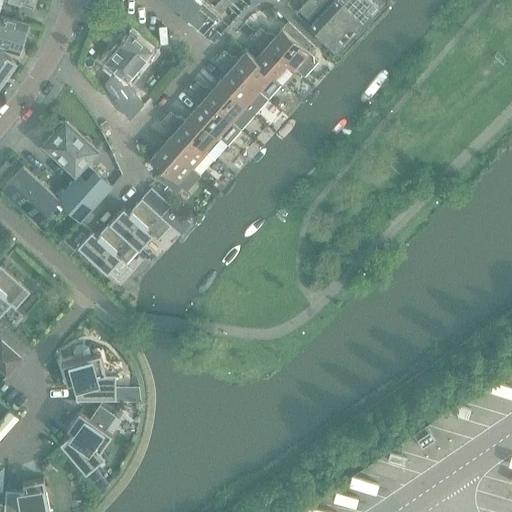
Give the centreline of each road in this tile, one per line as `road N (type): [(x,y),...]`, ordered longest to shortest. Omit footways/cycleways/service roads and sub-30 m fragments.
road 1 (residential): [(0,210),(93,293),(29,361),(48,421),(36,442),(17,450)]
road 2 (residential): [(122,140),(203,50),(147,0)]
road 3 (unclassified): [(511,433),(396,511)]
